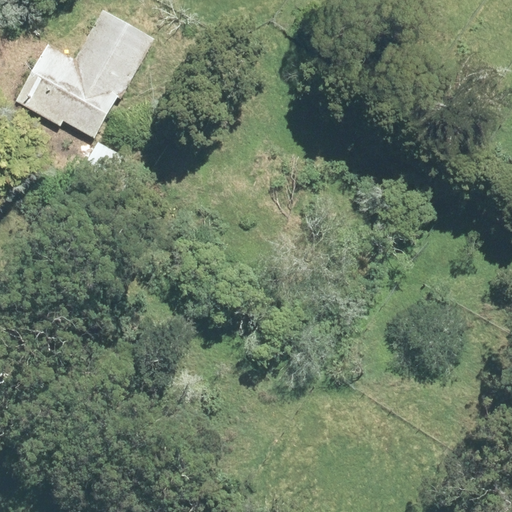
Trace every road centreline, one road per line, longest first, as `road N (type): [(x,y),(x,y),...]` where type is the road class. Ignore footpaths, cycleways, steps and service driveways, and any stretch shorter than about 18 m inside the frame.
road 1 (tertiary): [(511,165),(173,66),(0,28)]
road 2 (tertiary): [(138,0),(511,106)]
